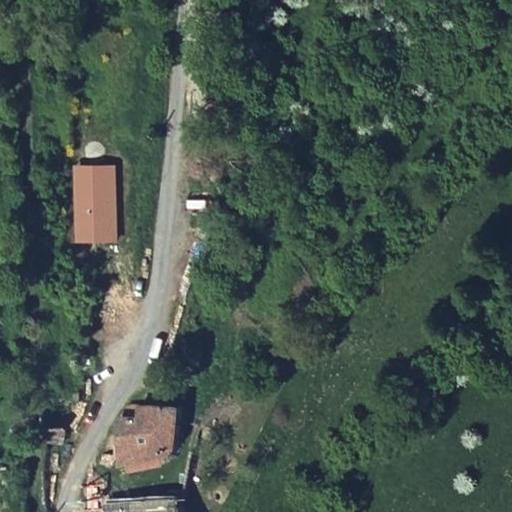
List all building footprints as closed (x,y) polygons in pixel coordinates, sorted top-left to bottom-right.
[(76,167),(78,240),(118,240),(116,166),(76,167)] [(179,446),(180,405),(159,405),(139,404),(139,413),(121,416),(121,460),(173,456),(179,446)] [(185,511),(181,496),(119,501),(119,511),(185,511)] [(119,511),(119,501),(110,503),(98,511),(119,511)] [(98,511),(110,503),(79,504),(75,511),(98,511)]
